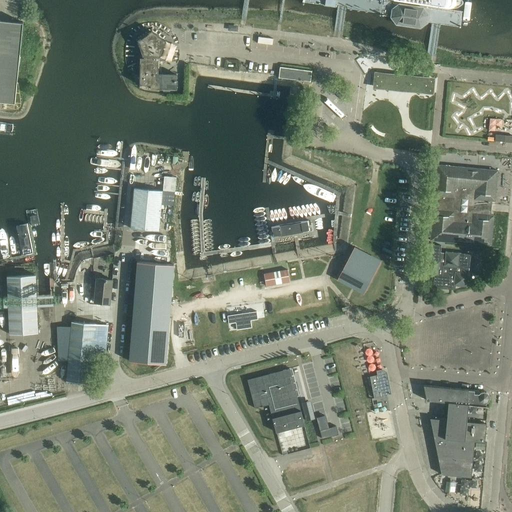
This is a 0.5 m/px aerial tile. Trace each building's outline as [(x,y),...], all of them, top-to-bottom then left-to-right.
[(424,7),(399,4),(392,9),(391,18),(397,25),(421,29),(429,23),(430,15),(424,7)] [(0,100),(15,102),(23,22),(0,19),(0,100)] [(152,31),(139,40),(144,57),(140,57),(140,84),(151,85),(151,88),(177,89),(177,74),(159,73),(159,55),(165,41),(152,31)] [(279,77),(311,81),(312,70),(280,66),(279,77)] [(436,78),(374,73),(373,89),(434,95),(436,78)] [(439,210),(434,209),(431,240),(491,245),(494,215),(491,215),(492,200),(495,201),(498,170),(438,165),(435,195),(440,195),(440,198),(437,200),(437,205),(439,208),(439,210)] [(167,197),(168,191),(163,190),(135,188),(131,227),(131,228),(142,229),(159,230),(162,197),(167,197)] [(425,273),(435,274),(433,287),(455,289),(455,285),(468,286),(469,272),(468,272),(468,267),(469,267),(471,254),(446,251),(446,254),(441,253),(442,245),(428,244),(426,259),(425,273)] [(340,276),(365,289),(379,262),(354,249),(340,276)] [(175,264),(159,263),(137,261),(137,264),(129,360),(166,364),(175,264)] [(290,281),(288,268),(264,272),(266,285),(290,281)] [(7,276),(10,334),(38,332),(35,274),(7,276)] [(94,302),(110,303),(113,279),(97,278),(94,302)] [(257,308),(228,312),(229,320),(236,319),(237,326),(252,324),(251,317),(258,316),(257,308)] [(67,381),(91,383),(93,353),(105,355),(108,324),(72,321),(67,381)] [(290,368),(247,379),(255,408),(269,404),(276,432),(277,432),(305,424),(297,396),(299,395),(298,389),(296,390),(296,389),(298,388),(296,382),(294,383),(294,382),(296,381),(294,375),(292,376),(292,375),(294,374),(292,368),(290,369),(290,368)] [(384,372),(383,372),(377,373),(378,374),(370,376),(374,397),(387,395),(387,394),(388,393),(384,372)] [(427,400),(444,402),(445,387),(424,385),(427,400)] [(444,402),(448,402),(448,401),(468,403),(468,404),(488,406),(489,405),(486,405),(486,402),(487,402),(488,401),(489,400),(489,399),(490,398),(490,397),(490,396),(489,395),(489,394),(489,393),(488,392),(487,392),(486,391),(485,391),(484,391),(483,391),(482,391),(481,391),(481,392),(480,392),(479,393),(474,393),(475,390),(445,387),(444,402)] [(448,401),(448,402),(447,419),(443,419),(443,416),(435,416),(435,418),(430,418),(442,474),(471,477),(475,441),(485,442),(487,423),(467,421),(468,404),(468,403),(448,401)]
